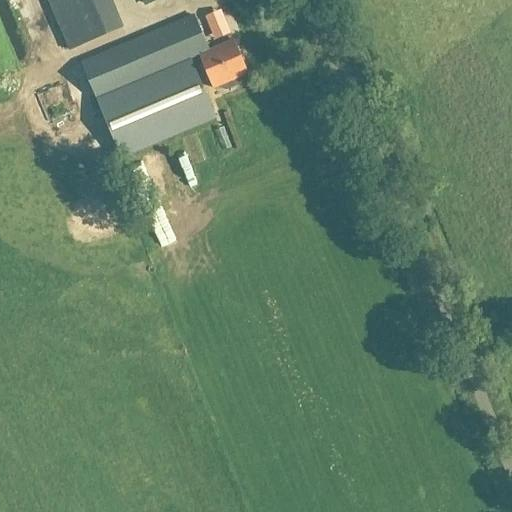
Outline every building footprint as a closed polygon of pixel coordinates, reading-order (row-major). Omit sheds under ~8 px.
[(46,0),(69,52),(123,28),(110,0),(46,0)] [(0,24),(6,41),(13,38),(5,15),(0,17),(0,24)] [(193,16),(82,63),(98,101),(191,62),(200,58),(213,89),(220,86),(221,89),(226,90),(240,84),(242,80),(241,77),(246,75),(232,40),(207,51),(193,16)] [(8,69),(17,66),(12,46),(3,49),(8,69)] [(215,117),(191,62),(98,101),(122,156),(215,117)] [(53,84),(29,95),(35,108),(59,97),(53,84)] [(499,324),(495,313),(488,315),(492,326),(499,324)]
